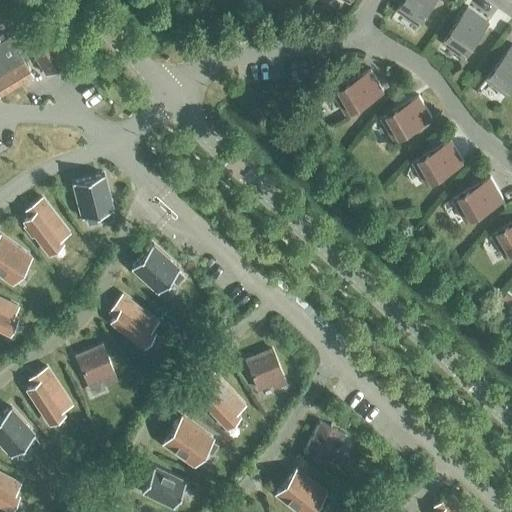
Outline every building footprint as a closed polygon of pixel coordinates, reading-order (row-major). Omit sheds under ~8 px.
[(402,0),(397,8),(418,23),(434,0),(402,0)] [(443,41),(464,56),(489,21),(468,6),(443,41)] [(43,24),(21,37),(42,72),(64,58),(43,24)] [(0,70),(22,56),(9,34),(0,39),(0,70)] [(511,44),(487,78),(507,94),(511,87),(511,44)] [(0,70),(0,94),(33,74),(22,56),(0,70)] [(333,90),(346,112),(384,91),(371,68),(333,90)] [(382,116),(395,138),(432,117),(419,94),(382,116)] [(413,160),(427,183),(464,161),(451,139),(413,160)] [(91,208),(93,212),(105,209),(104,204),(96,174),(69,181),(77,211),(91,208)] [(453,197),(466,220),(504,198),(491,176),(453,197)] [(21,220),(48,255),(64,243),(61,239),(70,232),(42,195),(24,208),(28,214),(21,220)] [(511,221),(492,232),(505,255),(511,251),(511,221)] [(22,269),(29,258),(25,255),(0,239),(0,272),(11,279),(18,266),(22,269)] [(167,280),(175,270),(172,267),(172,266),(148,245),(130,266),(153,287),(163,276),(167,280)] [(8,315),(13,303),(9,301),(0,296),(0,320),(3,313),(8,315)] [(147,332),(156,322),(152,319),(127,299),(110,321),(134,341),(144,329),(147,332)] [(75,354),(75,355),(89,386),(116,375),(101,343),(75,354)] [(272,349),(246,359),(257,388),(258,390),(275,385),(278,394),(288,391),(285,382),(283,378),(283,377),(272,349)] [(36,373),(40,379),(26,388),(47,419),(71,403),(46,366),(36,373)] [(233,410),(243,401),(239,397),(240,397),(218,374),(197,394),(219,417),(230,406),(233,410)] [(23,444),(32,435),(29,432),(29,431),(7,409),(0,415),(0,442),(10,451),(20,441),(23,444)] [(203,449),(209,438),(205,436),(205,435),(179,419),(164,443),(191,459),(198,447),(203,449)] [(303,451),(328,464),(344,433),(319,420),(303,451)] [(181,492),(187,480),(182,478),(183,477),(154,464),(142,490),(171,503),(177,490),(181,492)] [(308,511),(316,501),(323,507),(330,498),(325,493),(327,490),(296,466),(274,493),(298,511),(308,511)] [(13,493),(18,480),(13,479),(13,478),(0,473),(0,503),(4,505),(9,491),(13,493)] [(464,511),(452,491),(433,503),(436,509),(431,511),(464,511)]
